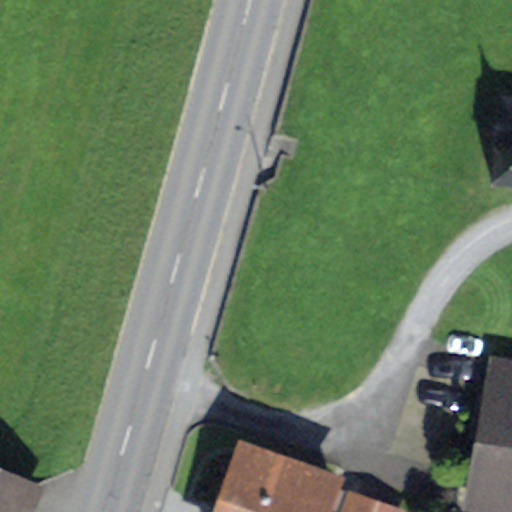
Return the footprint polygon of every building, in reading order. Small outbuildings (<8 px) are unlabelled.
[(511,156),(493,154),(490,181),(511,183),(511,156)] [(511,511),(511,358),(481,353),(455,506),(492,511),(511,511)] [(325,511),(337,481),(244,447),(220,511),(325,511)] [(0,475),(0,511),(14,511),(25,485),(0,475)] [(400,511),(402,509),(344,487),(334,511),(400,511)]
